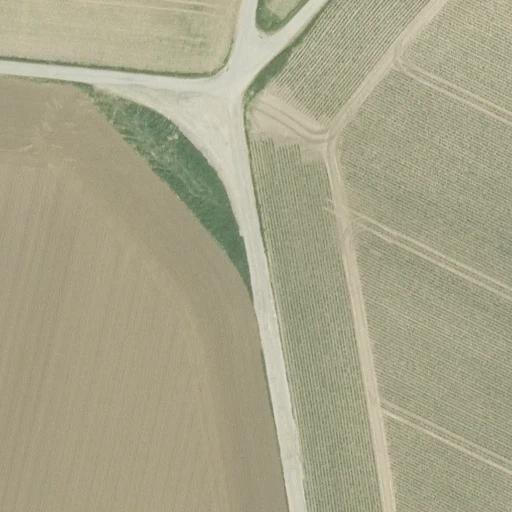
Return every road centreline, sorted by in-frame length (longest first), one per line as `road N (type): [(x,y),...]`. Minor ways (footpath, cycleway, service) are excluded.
road 1 (track): [(298,511),(234,94)]
road 2 (unclassified): [(253,0),(234,94),(0,69)]
